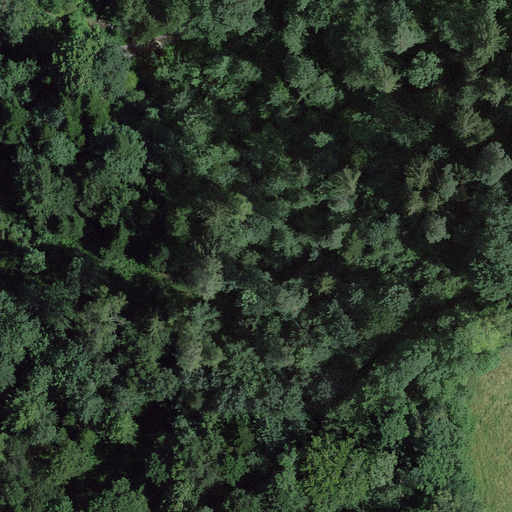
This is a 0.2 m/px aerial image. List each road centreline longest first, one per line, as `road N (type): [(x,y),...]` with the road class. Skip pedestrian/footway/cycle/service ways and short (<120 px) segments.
road 1 (track): [(241,511),(392,335),(418,314),(511,277)]
road 2 (track): [(0,54),(137,54),(252,0)]
